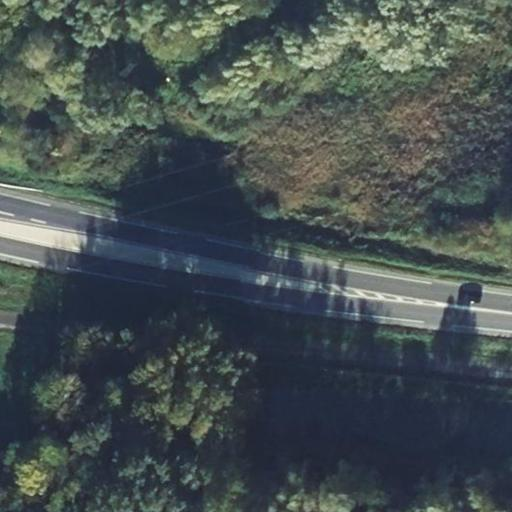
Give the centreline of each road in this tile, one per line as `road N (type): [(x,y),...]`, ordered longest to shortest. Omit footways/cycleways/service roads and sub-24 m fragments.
road 1 (secondary): [(0,231),(511,311)]
road 2 (track): [(0,324),(511,377)]
